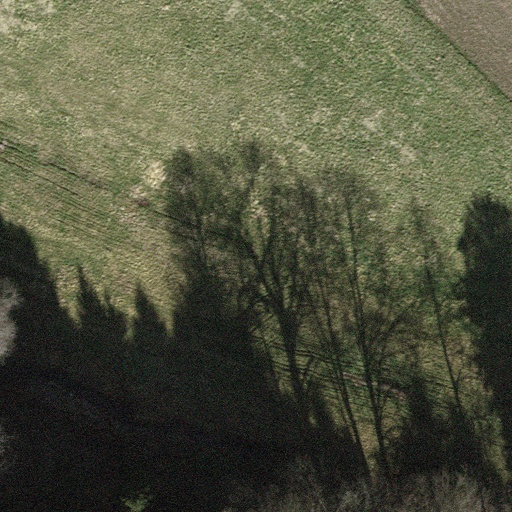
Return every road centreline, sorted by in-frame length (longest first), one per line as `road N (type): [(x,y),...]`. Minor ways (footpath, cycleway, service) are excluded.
road 1 (track): [(0,301),(469,508),(511,511)]
road 2 (track): [(511,116),(400,0)]
